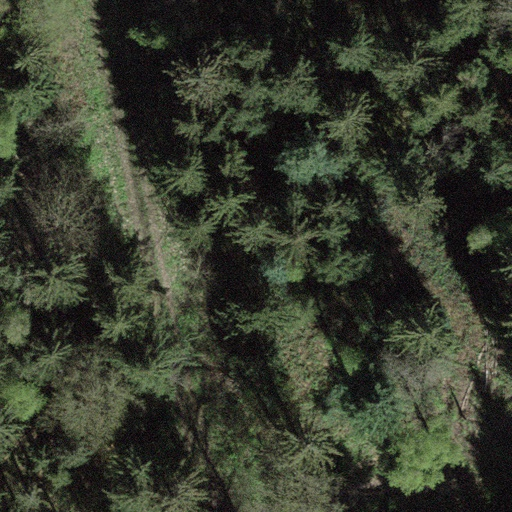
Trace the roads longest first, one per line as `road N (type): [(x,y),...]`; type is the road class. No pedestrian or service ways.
road 1 (track): [(91,0),(192,511)]
road 2 (track): [(511,425),(279,511)]
